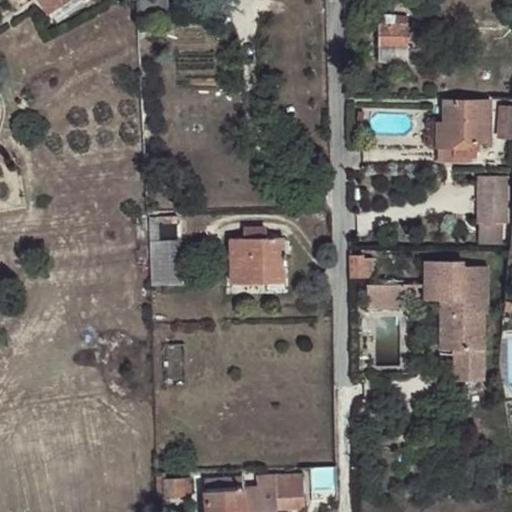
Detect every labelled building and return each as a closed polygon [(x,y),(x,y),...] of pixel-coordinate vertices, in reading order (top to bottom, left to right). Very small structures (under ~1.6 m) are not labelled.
[(38,0),(47,13),(65,0),(16,0),(21,7),(32,0),(38,0)] [(167,0),(136,0),(137,18),(169,16),(167,0)] [(378,31),(378,63),(408,63),(408,26),(373,26),(373,30),(378,31)] [(491,101),(444,101),(444,122),(438,122),(438,147),(454,147),(454,157),(472,157),(477,157),(477,140),(490,140),(491,101)] [(498,137),(511,137),(511,106),(501,106),(498,137)] [(454,147),(438,147),(438,161),(472,161),(472,157),(454,157),(454,147)] [(507,224),(508,177),(479,177),(479,224),(482,224),(503,224),(507,224)] [(182,285),(180,240),(160,241),(159,222),(178,222),(178,216),(149,217),(152,286),(182,285)] [(503,244),(503,224),(482,224),(482,244),(503,244)] [(244,239),(265,239),(265,229),(244,230),(244,239)] [(244,239),(230,240),(230,283),(284,282),(283,239),(265,239),(244,239)] [(350,256),(350,276),(373,275),(373,258),(363,259),(363,255),(350,256)] [(463,267),(463,261),(425,261),(425,300),(455,300),(455,350),(484,350),(483,314),(487,314),(487,267),(463,267)] [(407,285),(367,285),(367,307),(407,307),(407,285)] [(455,350),(455,300),(441,300),(441,350),(455,350)] [(484,350),(455,350),(455,381),(484,381),(484,350)] [(190,496),(190,478),(165,479),(164,473),(156,473),(157,497),(190,496)] [(276,511),(277,510),(305,508),(303,475),(257,477),(258,487),(243,488),(244,511),(276,511)] [(206,511),(244,511),(243,488),(242,476),(204,479),(206,511)]
